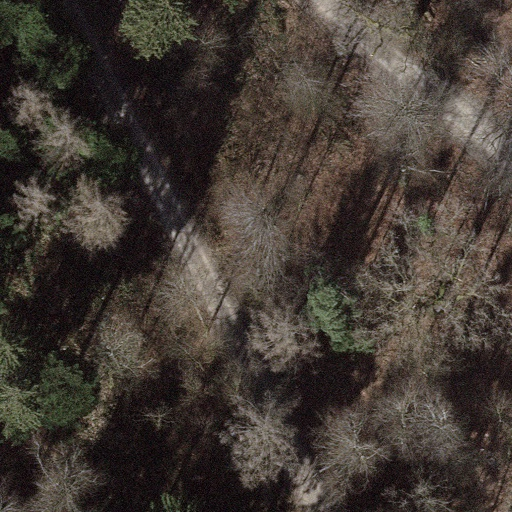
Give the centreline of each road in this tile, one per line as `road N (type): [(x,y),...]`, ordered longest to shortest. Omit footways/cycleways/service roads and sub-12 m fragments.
road 1 (track): [(320,511),(164,184),(64,0)]
road 2 (track): [(343,0),(511,156)]
